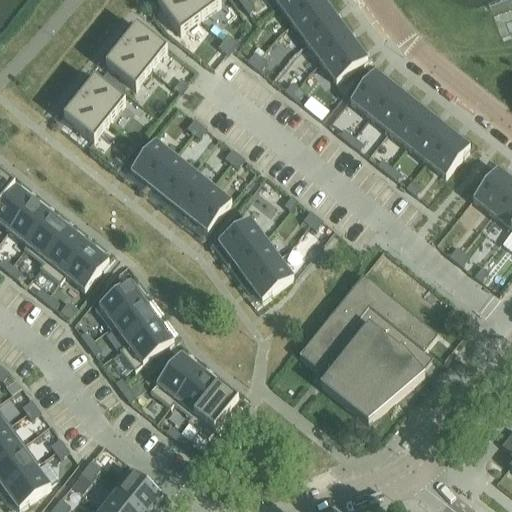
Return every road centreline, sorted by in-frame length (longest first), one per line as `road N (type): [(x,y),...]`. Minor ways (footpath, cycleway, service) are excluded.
road 1 (residential): [(375,0),(418,54),(511,133)]
road 2 (residential): [(414,480),(511,356)]
